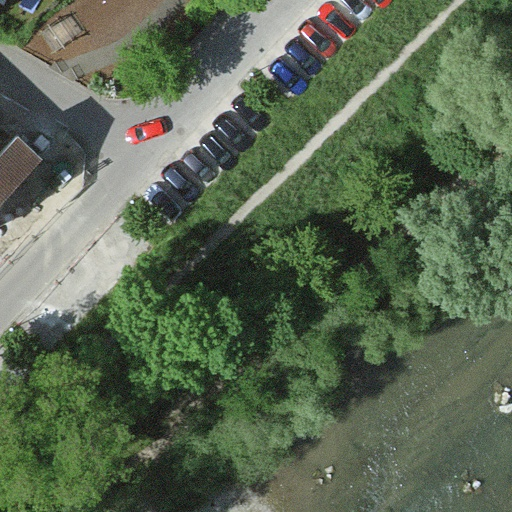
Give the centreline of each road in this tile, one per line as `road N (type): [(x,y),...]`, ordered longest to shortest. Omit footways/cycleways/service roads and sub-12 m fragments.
road 1 (residential): [(0,302),(146,152)]
road 2 (residential): [(146,152),(284,0)]
road 3 (residential): [(146,152),(0,69)]
